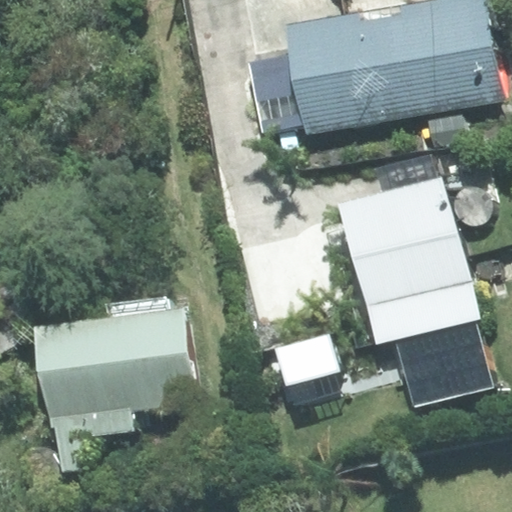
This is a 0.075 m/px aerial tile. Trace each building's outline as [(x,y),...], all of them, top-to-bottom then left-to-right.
[(492,0),(460,0),(293,29),(311,136),(510,101),(492,0)] [(39,162),(15,167),(22,203),(46,198),(39,162)] [(442,165),(398,176),(404,198),(353,211),(389,346),(485,322),(476,287),(511,278),(511,250),(511,248),(467,260),(442,165)] [(96,471),(92,442),(141,435),(138,414),(203,407),(190,313),(42,333),(54,426),(65,423),(67,435),(62,435),(68,475),(96,471)] [(241,404),(204,408),(209,470),(246,468),(241,404)]
